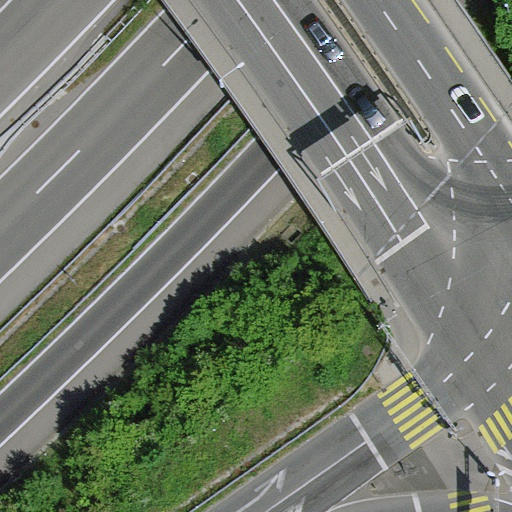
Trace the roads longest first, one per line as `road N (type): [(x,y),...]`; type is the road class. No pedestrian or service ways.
road 1 (motorway): [(0,421),(168,258),(408,0)]
road 2 (motorway): [(0,229),(224,0)]
road 3 (motorway): [(299,511),(486,340)]
road 4 (primary): [(356,138),(486,340)]
road 5 (primary): [(511,201),(385,0)]
road 6 (motorway): [(356,138),(420,188),(456,204),(511,205)]
road 7 (primary): [(262,0),(356,138)]
